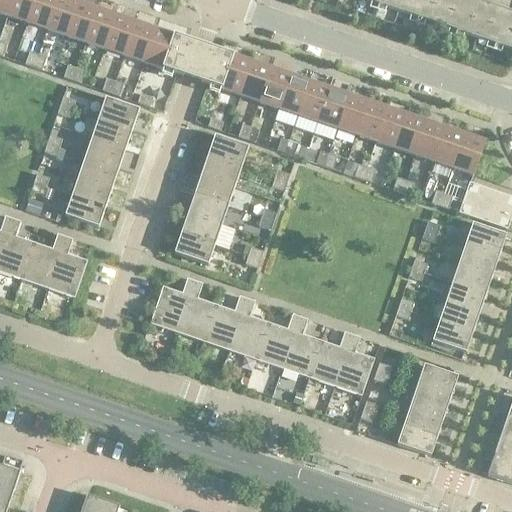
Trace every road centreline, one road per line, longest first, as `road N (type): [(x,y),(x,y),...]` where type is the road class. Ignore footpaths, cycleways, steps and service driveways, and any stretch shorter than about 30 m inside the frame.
road 1 (residential): [(511,496),(94,354)]
road 2 (residential): [(94,354),(222,0)]
road 3 (residential): [(511,99),(222,0)]
road 4 (residential): [(59,459),(227,511)]
